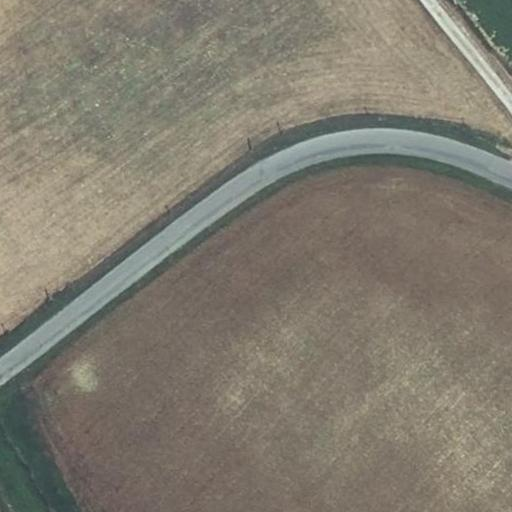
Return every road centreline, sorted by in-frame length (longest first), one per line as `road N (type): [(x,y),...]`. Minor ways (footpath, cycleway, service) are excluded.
road 1 (unclassified): [(0,373),(236,191),(312,150),(416,141),(511,174)]
road 2 (track): [(431,0),(511,102)]
